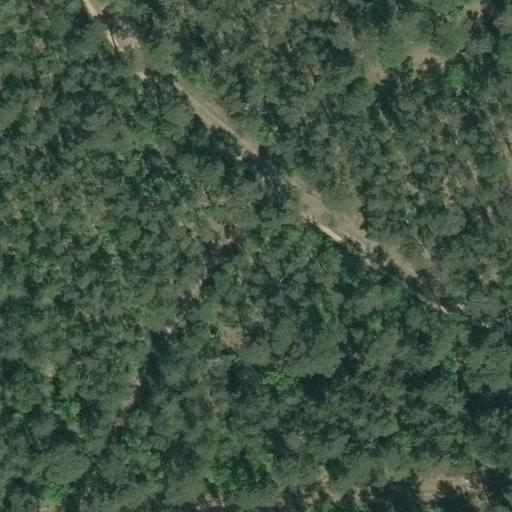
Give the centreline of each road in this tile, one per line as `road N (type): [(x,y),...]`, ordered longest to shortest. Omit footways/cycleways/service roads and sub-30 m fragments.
road 1 (track): [(105,0),(138,50),(274,172),(447,301),(511,320)]
road 2 (track): [(511,466),(132,511)]
